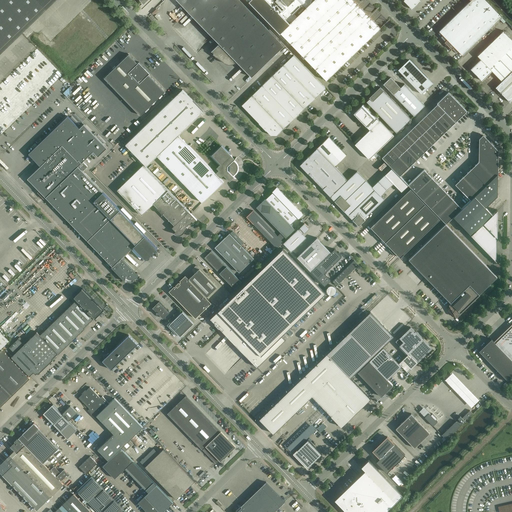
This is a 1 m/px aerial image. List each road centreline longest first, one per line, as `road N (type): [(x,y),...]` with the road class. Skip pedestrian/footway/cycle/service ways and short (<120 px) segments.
road 1 (unclassified): [(454,348),(507,289),(511,138),(413,32)]
road 2 (unclassified): [(454,348),(277,163)]
road 3 (unclassified): [(277,163),(118,0)]
road 4 (unclassified): [(126,309),(277,163)]
road 5 (unclassified): [(304,493),(454,348)]
road 6 (unknown): [(412,13),(396,1),(384,19),(387,36),(331,90),(293,50)]
road 7 (residential): [(258,446),(126,309)]
road 8 (unclassified): [(277,163),(413,32)]
road 9 (unclassified): [(126,309),(0,178)]
road 10 (residential): [(0,432),(126,309)]
road 11 (unknown): [(181,256),(112,189),(129,168)]
road 12 (unknown): [(371,428),(360,422),(335,440),(309,416),(278,441)]
